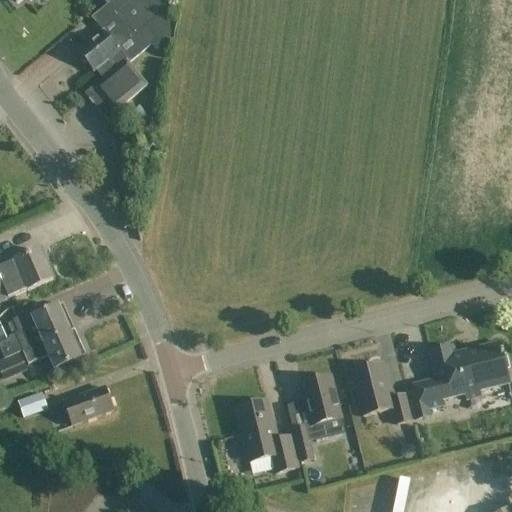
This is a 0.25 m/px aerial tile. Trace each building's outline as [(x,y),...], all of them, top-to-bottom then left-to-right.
[(97,73),(105,82),(95,91),(114,115),(148,87),(131,65),(152,48),(156,53),(170,50),(170,11),(161,0),(102,0),(108,6),(92,20),(103,33),(79,53),(96,74),(97,73)] [(0,305),(55,281),(42,252),(0,270),(0,305)] [(44,345),(75,331),(64,305),(59,308),(59,307),(36,317),(34,313),(13,321),(19,334),(16,335),(24,353),(23,354),(44,346),(44,345)] [(87,358),(75,331),(44,345),(44,346),(23,354),(29,366),(49,357),(56,372),(82,360),(87,358)] [(509,386),(499,346),(453,357),(451,349),(430,355),(436,382),(408,389),(416,421),(431,417),(429,411),(444,407),(442,402),(466,396),(467,401),(481,398),(480,393),(509,386)] [(411,423),(405,397),(391,400),(383,366),(353,373),(364,418),(394,411),(397,426),(411,423)] [(325,426),(342,422),(331,380),(302,387),(312,428),(294,433),(302,464),(315,461),(311,446),(329,442),(325,426)] [(73,428),(115,413),(106,389),(64,404),(73,428)] [(41,394),(18,403),(24,420),(48,411),(41,394)] [(298,471),(290,439),(276,442),(267,403),(236,410),(243,437),(240,438),(247,466),(271,460),(275,477),(298,471)] [(511,511),(511,503),(495,511),(511,511)]
